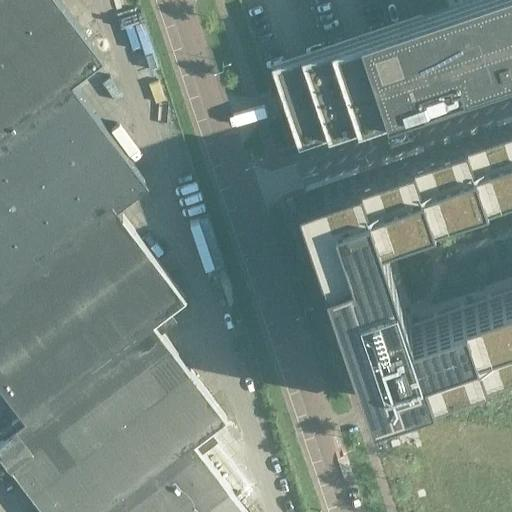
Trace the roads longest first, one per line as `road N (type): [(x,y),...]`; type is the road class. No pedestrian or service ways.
road 1 (unclassified): [(352,511),(179,0)]
road 2 (unclassified): [(102,0),(270,511)]
